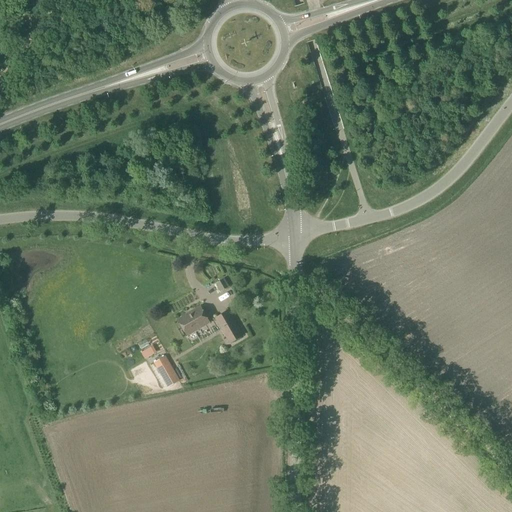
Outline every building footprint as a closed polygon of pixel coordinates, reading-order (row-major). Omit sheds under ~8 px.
[(158,75),(169,71),(167,67),(156,71),(158,75)] [(221,291),(228,287),(224,280),(217,284),(221,291)] [(178,320),(187,335),(209,322),(201,307),(178,320)] [(230,343),(242,336),(228,311),(216,318),(230,343)] [(168,388),(180,381),(165,356),(153,363),(168,388)]
